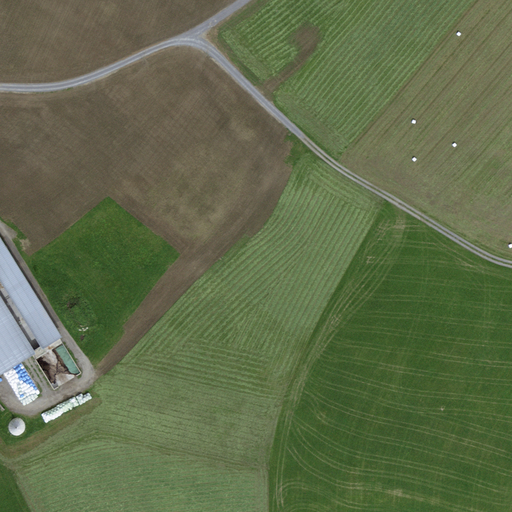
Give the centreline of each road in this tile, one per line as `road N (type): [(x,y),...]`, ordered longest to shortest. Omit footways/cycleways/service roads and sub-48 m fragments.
road 1 (track): [(511,264),(333,167),(207,48),(180,42)]
road 2 (track): [(0,84),(66,82),(180,42)]
